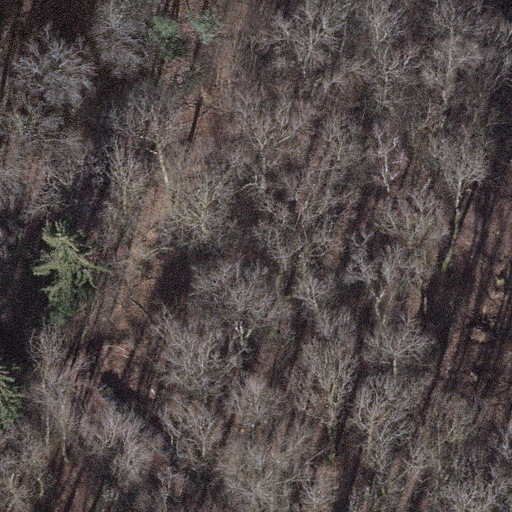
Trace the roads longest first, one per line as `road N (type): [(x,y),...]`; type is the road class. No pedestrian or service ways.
road 1 (track): [(0,277),(43,217),(150,149),(291,148),(511,222)]
road 2 (track): [(0,353),(41,365),(127,447),(175,511)]
